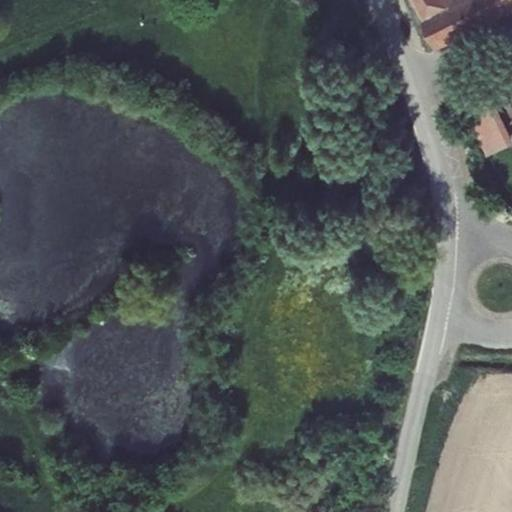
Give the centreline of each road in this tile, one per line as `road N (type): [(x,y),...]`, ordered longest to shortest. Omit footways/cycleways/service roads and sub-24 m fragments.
road 1 (unclassified): [(446,213),(420,109),(375,0)]
road 2 (unclassified): [(394,511),(436,326)]
